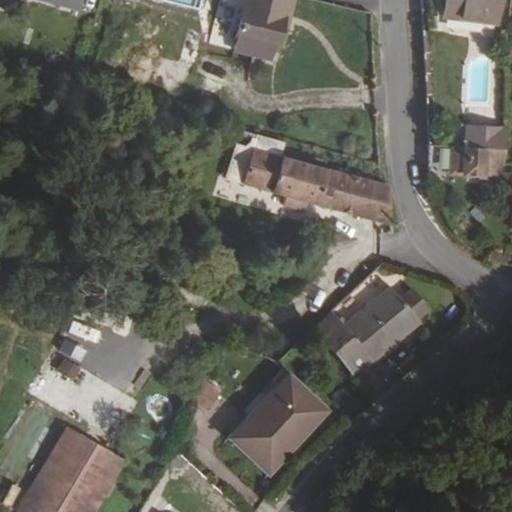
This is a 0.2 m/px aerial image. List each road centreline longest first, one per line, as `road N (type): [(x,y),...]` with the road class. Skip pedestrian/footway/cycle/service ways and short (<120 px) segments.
road 1 (residential): [(394,0),(405,199),(432,244),(511,301)]
road 2 (tertiary): [(296,511),(345,457),(511,314)]
